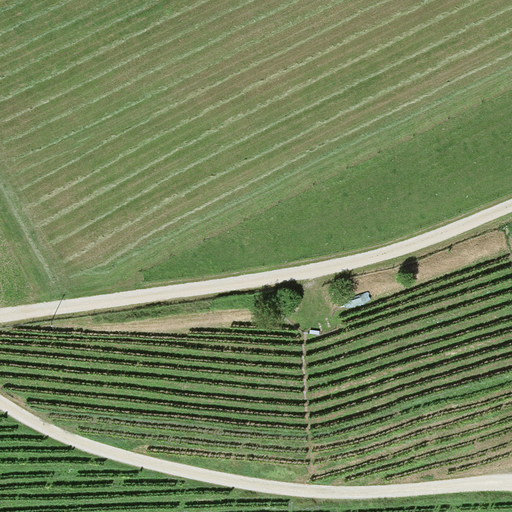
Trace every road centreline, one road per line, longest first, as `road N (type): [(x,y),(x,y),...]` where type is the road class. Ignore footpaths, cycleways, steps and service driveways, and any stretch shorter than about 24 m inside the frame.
road 1 (track): [(511,478),(296,489),(110,451),(35,423),(0,400)]
road 2 (track): [(0,318),(382,259),(511,205)]
